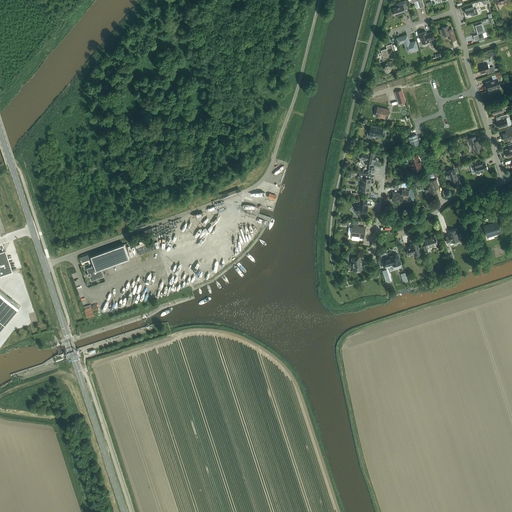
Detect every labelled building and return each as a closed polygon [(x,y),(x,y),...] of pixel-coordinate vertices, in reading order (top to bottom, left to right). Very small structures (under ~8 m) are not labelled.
[(419,8),(424,7),(421,0),(410,0),(412,3),(417,1),(419,8)] [(397,8),(393,9),(395,16),(405,13),(403,8),(407,7),(405,1),(396,4),(397,8)] [(466,14),(470,13),(471,16),(477,13),(476,8),(473,9),(472,5),(469,6),(469,7),(464,8),(466,14)] [(483,33),(484,33),(482,24),(475,26),(478,35),(473,36),(474,41),(484,38),(483,33)] [(444,37),(448,35),(450,41),(456,40),(452,28),(449,29),(448,26),(442,28),(444,37)] [(429,40),(434,39),(432,33),(428,34),(427,35),(426,32),(419,34),(422,44),(429,42),(429,40)] [(395,38),(397,45),(403,43),(406,51),(411,50),(411,52),(418,50),(415,41),(410,43),(407,35),(395,38)] [(381,51),(382,57),(384,61),(390,59),(390,58),(395,56),(391,44),(386,46),(387,49),(381,51)] [(495,72),(493,67),(488,68),(487,64),(479,67),(481,73),(486,72),(487,75),(495,72)] [(488,91),(500,88),(497,79),(486,82),(488,91)] [(399,104),(406,101),(402,89),(395,92),(399,104)] [(384,92),(388,105),(396,102),(392,90),(384,92)] [(415,122),(431,117),(423,91),(407,96),(415,122)] [(493,115),(503,112),(500,104),(491,107),(493,115)] [(388,113),(389,110),(377,107),(375,116),(387,119),(388,116),(390,116),(390,113),(388,113)] [(496,121),(499,129),(508,126),(506,119),(508,118),(507,114),(500,116),(501,119),(500,120),(496,121)] [(368,137),(372,138),(372,136),(381,138),(381,137),(384,138),(386,130),(383,130),(383,129),(370,126),(369,131),(368,131),(367,136),(368,137)] [(511,142),(511,128),(507,130),(508,133),(502,135),(504,141),(509,140),(510,143),(511,142)] [(474,153),(482,151),(481,146),(480,144),(479,140),(476,141),(475,137),(468,139),(471,147),(472,148),(473,147),(474,153)] [(373,165),(374,162),(375,162),(376,156),(375,156),(375,153),(366,151),(366,154),(361,154),(360,160),(365,161),(364,164),(373,165)] [(420,163),(419,160),(418,160),(417,155),(409,157),(413,171),(421,168),(419,164),(420,163)] [(477,173),(477,174),(478,174),(480,174),(480,173),(480,172),(487,170),(485,163),(482,164),(481,161),(469,164),(472,174),(477,173)] [(454,169),(447,172),(448,175),(447,175),(446,176),(447,179),(448,179),(449,179),(450,183),(458,181),(456,174),(459,173),(457,167),(454,168),(454,169)] [(359,173),(359,178),(362,179),(360,191),(369,192),(371,179),(368,179),(368,175),(359,173)] [(435,190),(439,189),(436,180),(433,181),(433,180),(426,182),(428,190),(426,190),(425,192),(426,194),(427,195),(430,194),(430,195),(436,193),(435,190)] [(401,194),(393,193),(392,200),(402,202),(402,198),(403,197),(407,198),(408,191),(402,190),(401,194)] [(366,214),(367,206),(366,206),(367,200),(360,199),(359,206),(357,205),(356,213),(360,213),(361,215),(363,214),(366,214)] [(494,236),(501,233),(498,221),(483,226),(487,238),(488,237),(489,239),(494,237),(494,236)] [(364,239),(365,228),(358,227),(358,225),(353,224),(352,235),(360,236),(359,238),(364,239)] [(449,235),(444,236),(447,243),(451,241),(452,242),(459,240),(459,239),(460,239),(460,236),(458,236),(456,230),(448,233),(449,235)] [(426,245),(423,246),(425,253),(428,252),(427,248),(437,245),(436,241),(437,241),(436,240),(435,236),(424,240),(426,245)] [(137,248),(148,244),(147,242),(147,240),(140,242),(140,244),(136,246),(137,248)] [(410,246),(405,248),(408,256),(413,254),(414,257),(422,254),(417,241),(410,244),(410,246)] [(138,249),(140,255),(160,248),(158,242),(138,249)] [(101,269),(129,259),(124,244),(90,257),(94,266),(92,267),(86,269),(88,274),(90,273),(91,276),(89,276),(91,282),(96,280),(96,279),(98,278),(99,279),(104,277),(102,272),(101,272),(101,269)] [(0,276),(11,272),(5,253),(1,254),(1,253),(0,253),(0,276)] [(389,258),(381,260),(383,268),(392,265),(392,267),(395,266),(396,267),(398,266),(399,265),(400,264),(401,264),(398,254),(397,254),(397,253),(396,253),(392,254),(392,255),(389,256),(389,258)] [(362,269),(361,264),(360,264),(359,257),(351,258),(353,271),(356,271),(357,272),(359,272),(360,271),(360,270),(361,270),(361,269),(362,269)] [(0,329),(19,307),(0,291),(0,329)]
